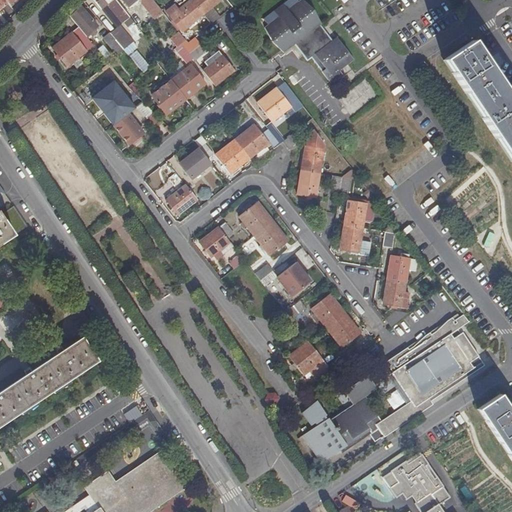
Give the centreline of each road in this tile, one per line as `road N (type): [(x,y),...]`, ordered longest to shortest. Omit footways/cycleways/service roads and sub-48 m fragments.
road 1 (residential): [(511,346),(401,195),(444,159),(450,140),(399,69)]
road 2 (residential): [(176,239),(239,187),(272,185),(382,329)]
road 3 (residential): [(293,511),(507,370)]
road 4 (residential): [(150,379),(23,187)]
road 5 (residential): [(240,36),(259,73),(129,178)]
road 6 (residential): [(176,239),(259,339),(290,399)]
road 7 (residential): [(0,482),(150,379)]
road 8 (residential): [(17,38),(129,178)]
road 9 (residential): [(241,511),(150,379)]
